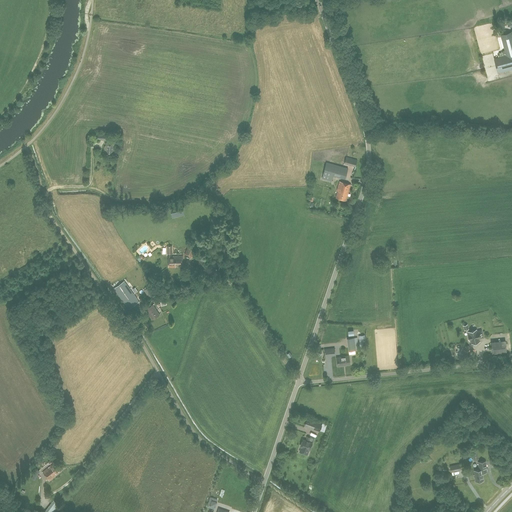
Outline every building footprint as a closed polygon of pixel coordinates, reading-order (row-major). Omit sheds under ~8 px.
[(498,72),(511,68),(511,34),(511,32),(501,35),(506,55),(495,59),(498,72)] [(114,154),(115,143),(106,143),(106,146),(105,146),(104,154),(114,154)] [(346,157),(345,163),(355,166),(357,160),(346,157)] [(345,178),(348,168),(326,162),(322,178),(332,181),(333,175),(345,178)] [(346,201),(351,184),(340,181),(337,191),(338,191),(336,198),(346,201)] [(192,257),(193,254),(192,254),(194,248),(189,245),(185,254),(192,257)] [(175,267),(183,267),(183,263),(181,263),(180,260),(183,260),(183,256),(168,256),(168,267),(175,267)] [(127,285),(124,281),(114,288),(129,309),(139,302),(133,293),(137,291),(135,288),(133,289),(129,284),(127,285)] [(153,300),(157,298),(155,295),(157,294),(150,285),(144,290),(150,299),(151,298),(153,300)] [(152,319),(159,315),(153,304),(145,309),(152,319)] [(477,332),(476,330),(469,332),(469,334),(468,335),(469,340),(471,340),(472,343),(479,341),(478,338),(480,337),(480,338),(483,337),(481,331),(477,332)] [(358,347),(357,338),(354,338),(347,339),(348,351),(357,350),(357,347),(358,347)] [(492,354),(507,353),(506,341),(492,342),(491,344),(492,354)] [(465,352),(464,345),(455,347),(457,359),(468,357),(467,351),(465,352)] [(338,366),(343,366),(343,365),(350,364),(349,356),(343,357),(337,358),(338,366)] [(319,431),(322,424),(307,418),(305,425),(319,431)] [(301,447),(299,452),(308,455),(310,450),(314,438),(311,437),(311,438),(307,437),(306,440),(303,440),(301,447)] [(480,481),(484,481),(483,473),(487,472),(486,461),(478,462),(478,469),(474,470),(475,481),(476,481),(477,482),(480,482),(480,481)] [(49,480),(61,471),(54,463),(43,472),(49,480)] [(451,472),(461,470),(460,464),(450,465),(451,472)] [(214,508),(215,506),(217,502),(216,502),(217,499),(211,497),(208,506),(214,508)]
